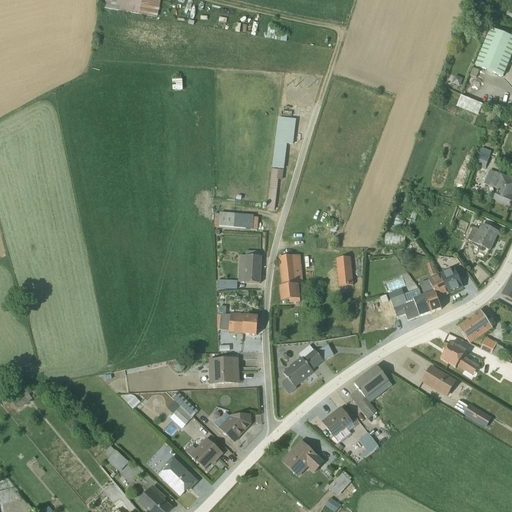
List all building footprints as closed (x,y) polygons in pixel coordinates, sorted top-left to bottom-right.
[(157,19),(160,0),(103,0),(102,9),(103,9),(156,19),(157,19)] [(511,54),(511,38),(489,29),(474,66),(502,78),(511,54)] [(478,71),(472,69),(469,76),(475,79),(478,71)] [(459,87),(462,79),(454,76),(451,84),(459,87)] [(184,79),(174,79),(174,91),(184,91),(184,79)] [(458,107),(480,115),(484,103),(462,95),(458,107)] [(292,145),(295,121),(278,118),(272,168),(283,169),(286,144),(292,145)] [(484,169),(489,158),(478,154),(474,165),(484,169)] [(281,180),(282,172),(272,170),(267,210),(273,211),(277,180),(281,180)] [(494,174),(489,172),(483,185),(490,188),(489,190),(496,193),(492,202),(509,209),(511,201),(511,180),(495,173),(494,174)] [(426,205),(428,196),(419,195),(417,204),(426,205)] [(214,215),(213,227),(233,230),(233,229),(237,229),(238,217),(234,217),(234,215),(219,214),(219,216),(214,215)] [(400,233),(405,216),(397,214),(392,231),(400,233)] [(472,229),(467,241),(472,243),(471,244),(489,252),(498,233),(481,224),(477,231),(472,229)] [(404,248),(405,234),(385,232),(384,247),(404,248)] [(238,257),(237,284),(259,285),(260,258),(259,258),(259,254),(245,253),(244,257),(238,257)] [(299,256),(278,259),(279,267),(282,288),(279,288),(281,302),(289,301),(289,305),(300,304),(298,287),(302,286),(299,256)] [(352,287),(350,258),(335,259),(338,288),(352,287)] [(427,271),(429,278),(436,275),(432,263),(426,265),(428,271),(427,271)] [(438,275),(448,296),(464,289),(454,267),(438,275)] [(448,296),(438,275),(427,280),(428,282),(419,285),(423,297),(430,314),(440,311),(437,301),(448,296)] [(511,275),(501,296),(511,302),(511,275)] [(390,282),(391,289),(402,287),(401,280),(390,282)] [(217,282),(217,290),(236,291),(237,283),(217,282)] [(396,292),(388,295),(390,301),(396,319),(405,316),(407,322),(430,314),(423,297),(420,298),(419,292),(404,298),(403,296),(398,298),(396,292)] [(379,298),(381,305),(387,303),(385,296),(379,298)] [(458,329),(469,345),(492,329),(480,312),(458,329)] [(220,317),(216,317),(217,333),(218,331),(228,332),(228,333),(242,335),(242,336),(256,336),(257,319),(244,318),(244,316),(230,314),(230,316),(220,315),(220,317)] [(486,339),(480,350),(497,359),(502,349),(496,346),(496,344),(486,339)] [(473,377),(479,369),(462,358),(466,353),(457,347),(457,348),(450,344),(448,346),(445,345),(442,349),(445,351),(439,360),(447,365),(448,365),(455,370),(456,367),(473,377)] [(333,357),(327,346),(315,353),(314,351),(302,360),(301,359),(295,364),(294,363),(289,367),(290,368),(282,375),(287,380),(282,385),(282,389),(288,396),(295,390),(294,388),(312,374),(311,372),(324,362),(333,357)] [(238,359),(208,361),(209,387),(239,385),(238,359)] [(185,368),(182,363),(176,363),(173,368),(176,373),(182,373),(185,368)] [(366,400),(388,382),(377,368),(354,386),(357,391),(349,397),(367,421),(377,413),(366,400)] [(430,369),(422,383),(447,397),(455,384),(430,369)] [(103,383),(125,379),(124,372),(96,376),(103,383)] [(12,402),(17,410),(31,400),(26,392),(12,402)] [(177,393),(171,399),(192,418),(197,412),(177,393)] [(121,397),(120,398),(132,410),(139,403),(134,397),(131,396),(121,397)] [(192,418),(168,397),(162,403),(167,409),(167,410),(173,415),(169,419),(181,430),(192,418)] [(458,402),(454,409),(464,415),(463,416),(485,429),(491,419),(469,406),(468,408),(458,402)] [(208,418),(215,425),(226,413),(219,406),(208,418)] [(340,409),(321,423),(333,439),(333,438),(338,445),(351,435),(349,432),(354,428),(340,409)] [(246,426),(250,426),(249,416),(229,417),(225,414),(215,426),(233,444),(246,430),(246,426)] [(359,456),(362,460),(377,448),(367,435),(358,442),(365,451),(359,456)] [(191,447),(185,453),(204,471),(210,465),(212,466),(223,455),(206,439),(195,451),(191,447)] [(301,443),(281,463),(298,478),(308,468),(314,474),(323,464),(301,443)] [(111,446),(107,452),(112,456),(117,450),(111,446)] [(118,451),(108,461),(120,473),(130,462),(118,451)] [(187,494),(198,483),(172,458),(164,466),(166,468),(158,478),(180,499),(186,493),(187,494)] [(326,470),(322,474),(327,479),(331,474),(326,470)] [(341,474),(327,490),(337,498),(351,483),(341,474)] [(152,487),(137,504),(145,511),(169,511),(172,509),(164,501),(165,499),(152,487)] [(330,499),(324,507),(331,511),(335,511),(340,506),(330,499)]
